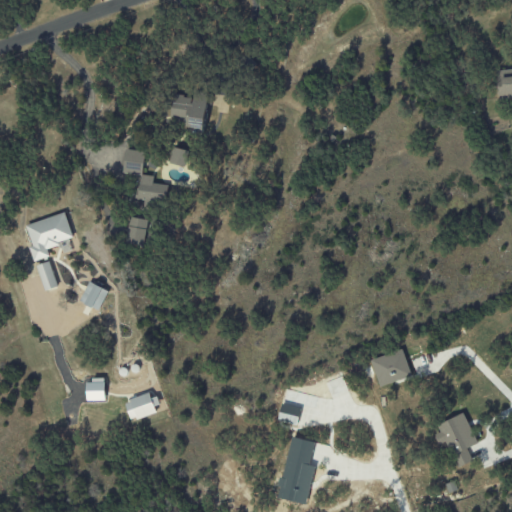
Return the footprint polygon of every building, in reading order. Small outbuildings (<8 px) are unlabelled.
[(511,69),(496,70),(498,99),(511,98),(511,69)] [(169,120),(190,123),(189,132),(203,134),(208,98),(173,93),(169,120)] [(186,167),(189,150),(172,148),(169,164),(186,167)] [(144,151),(125,149),(123,174),(142,175),(144,151)] [(153,184),(153,176),(138,175),(138,201),(167,202),(168,185),(153,184)] [(25,224),(32,246),(29,247),(33,261),(50,256),(47,247),(73,239),(65,213),(25,224)] [(125,244),(144,246),(147,219),(128,217),(125,244)] [(57,287),(49,261),(36,266),(44,291),(57,287)] [(98,310),(108,290),(89,282),(80,301),(98,310)] [(380,386),(411,376),(402,349),(371,360),(380,386)] [(87,401),(105,400),(104,379),(86,380),(87,401)] [(131,421),(156,413),(150,393),(124,401),(131,421)] [(437,425),(440,432),(438,433),(454,469),(472,461),(466,448),(477,443),(463,413),(437,425)]
